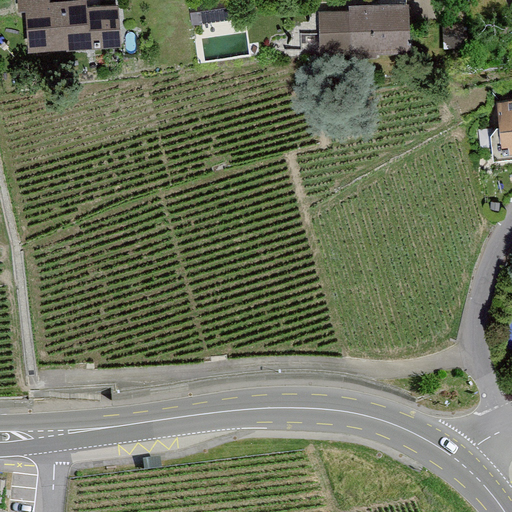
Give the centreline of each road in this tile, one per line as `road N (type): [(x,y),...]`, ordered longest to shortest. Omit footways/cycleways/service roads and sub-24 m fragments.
road 1 (primary): [(0,434),(324,408),(408,430),(457,459)]
road 2 (unclassified): [(511,225),(482,281),(472,330),(507,433)]
